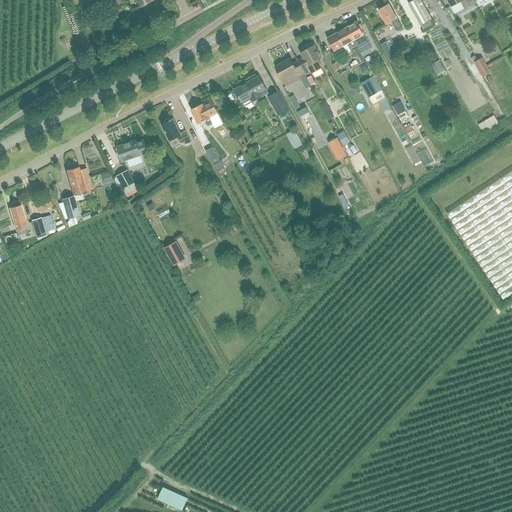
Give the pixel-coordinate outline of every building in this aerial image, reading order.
[(420,25),(431,19),(420,0),(413,0),(408,3),(420,25)] [(475,2),(473,0),(447,0),(451,7),(460,1),(465,10),(476,4),(475,2)] [(378,9),(386,24),(392,21),(397,30),(402,27),(389,3),(378,9)] [(367,41),(357,21),(346,27),(357,46),(361,53),(371,47),(367,41)] [(357,46),(346,27),(327,38),(334,51),(343,46),(347,53),(351,51),(350,50),(357,46)] [(116,31),(110,34),(113,40),(119,37),(116,31)] [(389,60),(395,57),(386,42),(381,45),(389,60)] [(298,61),(305,74),(311,71),(312,73),(322,67),(317,60),(321,57),(315,45),(301,53),(304,58),(298,61)] [(365,61),(357,47),(351,50),(356,60),(349,64),(351,67),(358,63),(359,64),(365,61)] [(472,57),(483,77),(491,73),(483,58),(478,60),(475,56),(472,57)] [(305,74),(298,61),(293,64),(290,58),(276,67),(287,87),(301,79),(306,88),(312,85),(305,74)] [(445,71),(440,61),(434,64),(439,74),(445,71)] [(363,70),(369,67),(366,62),(361,65),(363,70)] [(235,90),(231,92),(236,101),(240,98),(242,102),(245,107),(253,102),(253,101),(262,96),(260,92),(266,89),(259,76),(235,89),(235,90)] [(391,108),(374,76),(360,83),(369,98),(370,97),(374,106),(379,103),(383,112),(391,108)] [(280,90),(269,97),(279,115),(290,109),(280,90)] [(209,126),(214,123),(211,117),(219,112),(212,100),(203,105),(203,104),(192,109),(199,124),(206,120),(209,126)] [(320,104),(323,112),(331,108),(327,101),(320,104)] [(402,103),(394,107),(399,116),(405,113),(407,112),(402,103)] [(306,107),(297,111),(302,119),(310,115),(306,107)] [(483,133),(499,123),(494,115),(478,125),(483,133)] [(417,116),(413,118),(417,127),(421,125),(417,116)] [(186,145),(192,142),(186,130),(180,133),(173,119),(162,124),(170,141),(177,137),(180,142),(184,140),(186,145)] [(215,138),(228,131),(224,123),(216,127),(211,130),(215,138)] [(416,134),(411,124),(405,127),(410,137),(416,134)] [(344,129),(337,133),(343,144),(350,140),(344,129)] [(287,134),(295,149),(303,144),(295,130),(287,134)] [(155,140),(160,152),(166,149),(160,137),(155,140)] [(338,160),(347,155),(337,137),(328,142),(338,160)] [(145,140),(137,143),(136,140),(117,146),(122,162),(149,153),(145,140)] [(354,145),(346,150),(350,156),(358,152),(354,145)] [(213,147),(206,151),(217,172),(225,168),(221,161),(213,147)] [(62,199),(63,202),(58,204),(65,219),(69,218),(70,221),(76,220),(75,216),(80,215),(76,201),(83,199),(81,192),(92,189),(86,168),(80,170),(79,167),(66,170),(74,196),(62,199)] [(511,292),(511,170),(447,213),(503,299),(511,292)] [(128,171),(117,177),(128,197),(139,191),(128,171)] [(112,181),(110,172),(102,174),(104,183),(112,181)] [(349,206),(343,195),(339,197),(345,208),(349,206)] [(52,201),(44,204),(46,209),(54,206),(52,201)] [(152,203),(147,206),(150,212),(155,209),(152,203)] [(29,232),(28,227),(21,204),(9,208),(17,236),(29,232)] [(48,216),(41,218),(41,217),(32,220),(38,238),(47,236),(46,232),(52,230),(48,216)] [(56,228),(64,224),(60,216),(52,221),(56,228)] [(187,259),(177,241),(164,248),(174,266),(187,259)] [(199,294),(193,298),(196,303),(202,299),(199,294)] [(182,510),(188,498),(163,487),(157,499),(182,510)]
